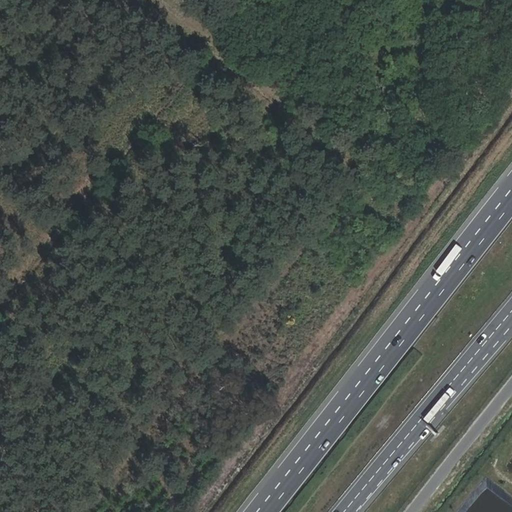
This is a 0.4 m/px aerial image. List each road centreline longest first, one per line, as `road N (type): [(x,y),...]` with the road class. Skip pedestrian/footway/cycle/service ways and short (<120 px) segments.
road 1 (motorway): [(511,179),(254,511)]
road 2 (motorway): [(511,205),(269,511)]
road 3 (track): [(161,0),(367,164)]
road 4 (unclassified): [(511,387),(411,511)]
road 5 (motorway): [(410,434),(511,313)]
road 6 (motorway): [(410,434),(511,335)]
